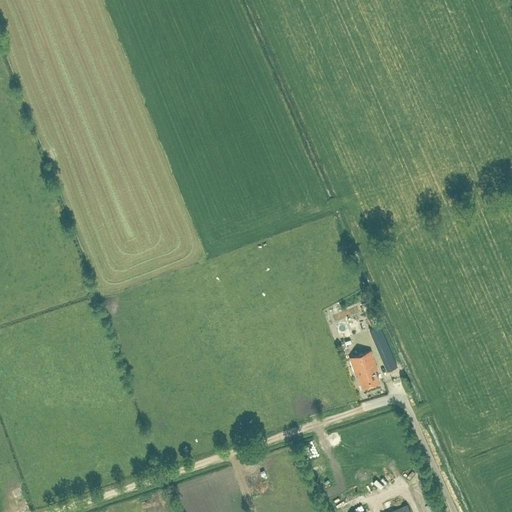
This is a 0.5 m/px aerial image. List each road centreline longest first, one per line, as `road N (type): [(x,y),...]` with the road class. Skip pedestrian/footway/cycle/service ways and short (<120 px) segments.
road 1 (track): [(52,511),(361,407)]
road 2 (unclassified): [(454,511),(406,403),(390,397),(361,407)]
